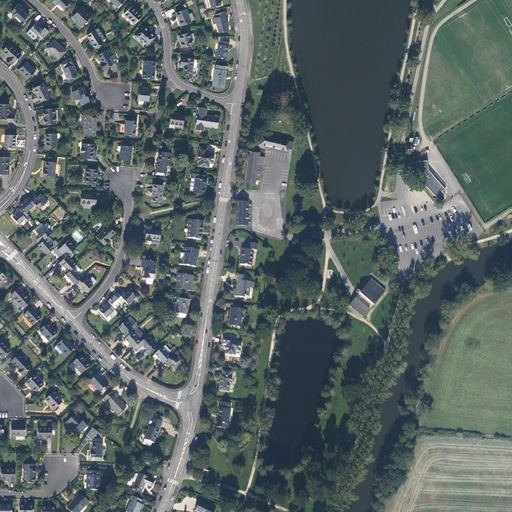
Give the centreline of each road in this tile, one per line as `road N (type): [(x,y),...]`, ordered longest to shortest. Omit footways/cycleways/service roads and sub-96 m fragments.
road 1 (tertiary): [(193,400),(236,107)]
road 2 (residential): [(71,322),(118,266),(128,219),(119,181)]
road 3 (residential): [(236,107),(177,82),(150,0)]
road 4 (unclassified): [(0,72),(27,111),(31,140),(27,164),(0,205)]
road 5 (residential): [(71,322),(145,388),(193,400)]
road 6 (residential): [(31,0),(113,96)]
